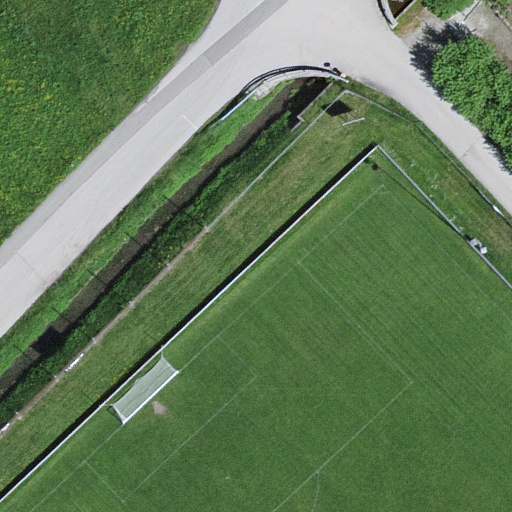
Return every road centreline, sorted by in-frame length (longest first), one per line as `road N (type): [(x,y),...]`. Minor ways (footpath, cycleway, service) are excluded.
road 1 (unclassified): [(0,288),(297,1)]
road 2 (unclassified): [(511,202),(390,71)]
